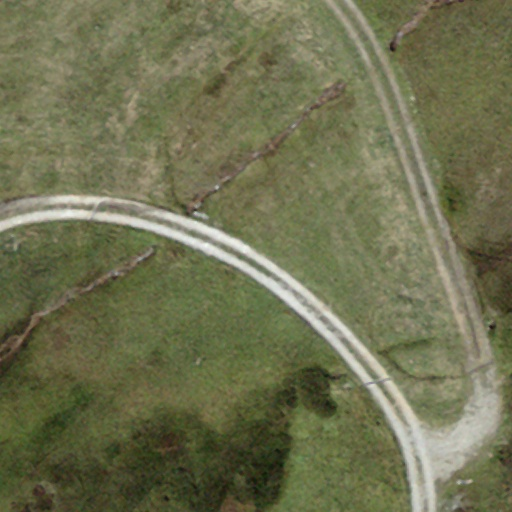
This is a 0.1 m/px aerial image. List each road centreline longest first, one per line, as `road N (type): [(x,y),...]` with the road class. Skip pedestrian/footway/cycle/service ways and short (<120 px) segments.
road 1 (track): [(415,496),(399,419),(259,262),(116,214),(0,228)]
road 2 (track): [(415,496),(487,418),(386,93),(336,0)]
